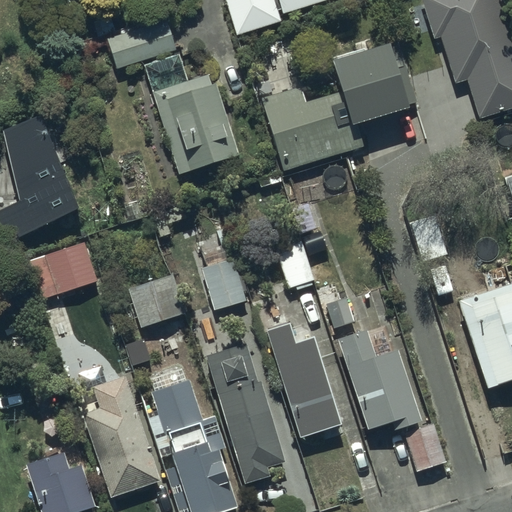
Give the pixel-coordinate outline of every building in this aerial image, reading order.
[(344,0),(225,0),(238,39),(285,25),(284,19),(344,0)] [(422,0),(435,43),(442,41),(456,87),(469,83),(481,123),(511,113),(511,35),(501,0),(422,0)] [(167,25),(109,44),(119,72),(176,53),(167,25)] [(422,105),(404,50),(391,54),(390,49),(331,67),(353,136),(412,117),(410,109),(422,105)] [(190,88),(182,61),(147,72),(182,179),(241,160),(219,90),(214,92),(211,81),(190,88)] [(285,178),(365,153),(359,135),(341,140),(339,134),(334,135),(324,103),(305,109),(300,93),(261,105),(285,178)] [(0,219),(0,235),(5,249),(82,219),(45,125),(6,139),(23,209),(0,219)] [(511,165),(501,169),(511,202),(511,165)] [(167,221),(185,215),(181,202),(151,212),(158,235),(170,231),(167,221)] [(216,226),(220,241),(200,247),(204,262),(201,263),(212,305),(244,296),(242,288),(247,287),(240,263),(235,264),(228,240),(231,239),(226,223),(216,226)] [(299,236),(274,244),(286,283),(311,276),(299,236)] [(39,296),(96,277),(83,239),(26,259),(39,296)] [(184,309),(171,270),(127,285),(139,323),(184,309)] [(511,276),(457,295),(486,381),(511,372),(511,276)] [(324,301),(332,325),(352,318),(344,295),(324,301)] [(290,319),(265,327),(298,433),(338,421),(311,333),(296,338),(290,319)] [(373,352),(364,326),(338,335),(367,424),(390,416),(393,425),(420,416),(397,344),(373,352)] [(149,357),(142,335),(125,341),(133,363),(149,357)] [(245,340),(204,352),(242,479),(262,473),(262,471),(268,470),(266,463),(282,459),(258,378),(256,378),(245,340)] [(186,375),(182,364),(149,374),(154,387),(151,388),(156,408),(149,410),(161,451),(169,449),(188,511),(201,511),(233,502),(216,447),(225,444),(215,411),(202,415),(189,374),(186,375)] [(158,476),(124,371),(91,382),(99,405),(82,411),(108,492),(158,476)] [(403,430),(415,469),(446,459),(434,421),(403,430)] [(41,511),(67,511),(95,504),(81,461),(68,465),(62,447),(25,459),(41,511)]
